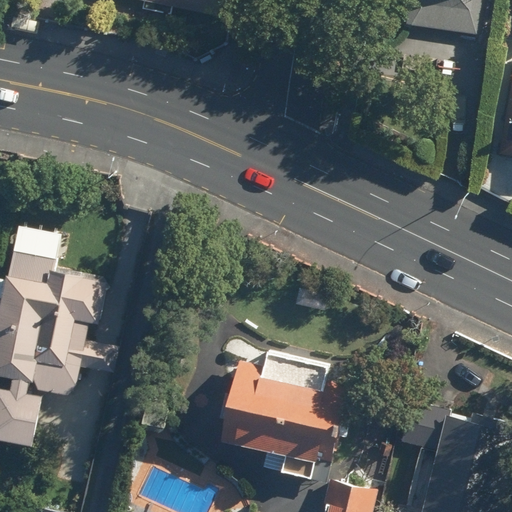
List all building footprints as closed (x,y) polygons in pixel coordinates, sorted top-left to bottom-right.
[(415,0),(413,24),(490,33),(493,0),(415,0)] [(16,274),(5,272),(2,289),(10,290),(0,353),(0,366),(21,370),(19,381),(4,378),(1,395),(0,394),(0,430),(42,437),(51,386),(81,389),(85,363),(118,368),(122,342),(93,337),(97,317),(109,319),(116,271),(61,262),(67,227),(24,220),(16,274)] [(243,363),(229,430),(294,444),(289,466),(318,472),(322,450),(334,453),(348,386),(243,363)] [(396,418),(393,438),(440,446),(429,511),(511,511),(511,413),(447,403),(444,426),(396,418)] [(378,511),(384,481),(336,473),(329,511),(378,511)] [(76,511),(27,500),(24,511),(76,511)]
